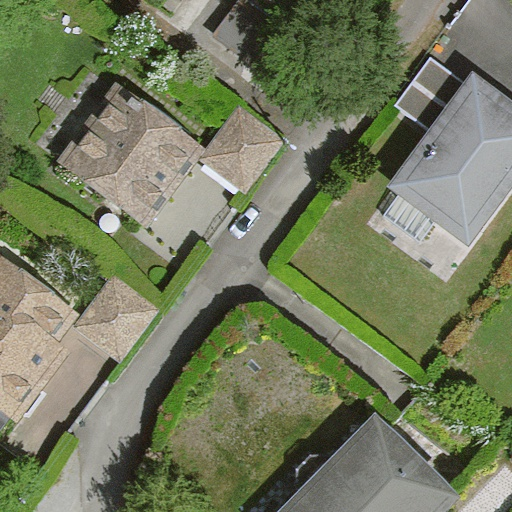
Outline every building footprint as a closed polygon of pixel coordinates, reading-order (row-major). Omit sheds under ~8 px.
[(225,0),(269,31),(291,0),(225,0)] [(437,136),(401,186),(465,232),(511,167),(511,119),(430,60),(396,106),(437,136)] [(113,89),(57,172),(140,228),(197,145),(113,89)] [(282,151),(240,120),(203,168),(245,200),(282,151)] [(0,439),(63,358),(48,347),(72,316),(0,260),(0,439)] [(155,315),(115,285),(82,329),(122,359),(155,315)] [(457,511),(460,509),(373,424),(286,511),(457,511)]
